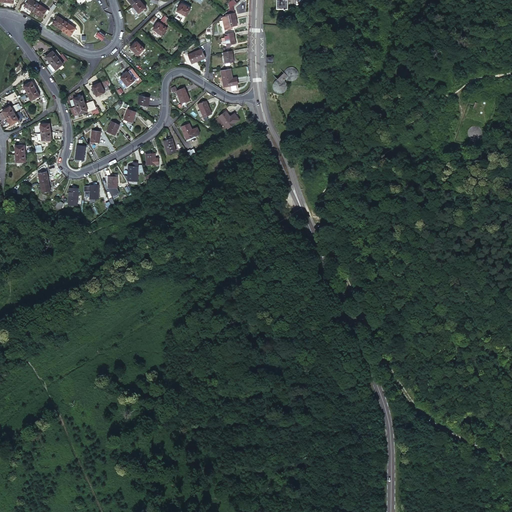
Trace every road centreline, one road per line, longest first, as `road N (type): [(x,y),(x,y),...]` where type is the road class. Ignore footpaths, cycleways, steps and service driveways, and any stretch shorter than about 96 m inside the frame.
road 1 (tertiary): [(388,511),(390,442),(380,396),(259,95)]
road 2 (residential): [(7,14),(58,99),(67,172),(82,172),(151,131),(172,72),(223,97),(259,95)]
road 3 (residential): [(7,14),(95,51),(115,33),(110,0)]
road 4 (unknown): [(95,51),(89,74),(44,112),(0,128)]
